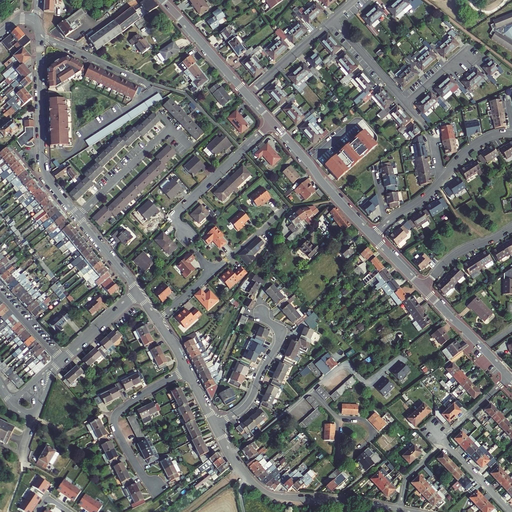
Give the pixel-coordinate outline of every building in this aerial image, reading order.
[(45,0),(44,12),(55,13),(55,0),(45,0)] [(148,0),(140,6),(147,16),(158,8),(150,0),(148,0)] [(202,0),(189,0),(200,15),(209,9),(202,0)] [(265,0),(272,9),(284,0),(283,0),(265,0)] [(316,3),(309,9),(316,17),(323,11),(318,6),(321,3),(317,0),(314,0),(313,1),(316,3)] [(397,20),(407,12),(397,0),(390,7),(394,12),(392,14),(397,20)] [(408,0),(397,0),(407,12),(414,6),(417,9),(424,2),(421,0),(410,0),(409,1),(408,0)] [(378,4),(371,10),(379,19),(385,14),(387,16),(391,13),(386,8),(383,10),(378,4)] [(114,22),(122,33),(140,20),(132,9),(114,22)] [(309,23),(316,17),(309,9),(302,15),(300,13),(298,15),(302,19),(302,20),(304,17),(309,23)] [(77,22),(85,16),(81,10),(69,19),(57,28),(65,38),(81,27),(77,22)] [(213,31),(221,26),(219,23),(225,18),(220,10),(213,15),(215,18),(207,24),(213,31)] [(370,22),(367,25),(376,35),(380,32),(375,27),(381,22),(379,19),(371,10),(364,16),(370,22)] [(511,14),(493,22),(494,25),(490,26),(492,31),(490,35),(493,37),(491,40),(511,53),(511,40),(511,39),(511,14)] [(294,29),(301,37),(307,31),(303,26),(306,24),(302,20),(302,19),(298,22),(300,24),(294,29)] [(145,26),(142,21),(135,25),(139,30),(145,26)] [(97,52),(122,33),(114,22),(95,36),(92,32),(86,36),(87,38),(92,45),(90,46),(92,50),(94,48),(97,52)] [(18,43),(14,46),(19,51),(22,49),(30,42),(18,28),(1,42),(8,51),(13,47),(10,44),(15,39),(18,43)] [(226,42),(234,36),(229,29),(221,35),(220,36),(220,37),(222,39),(223,39),(224,39),(226,42)] [(301,37),(294,29),(288,34),(286,32),(283,35),(287,40),(289,38),(294,43),(301,37)] [(447,42),(454,50),(461,45),(456,39),(462,34),(457,30),(452,35),(453,37),(447,42)] [(150,49),(143,39),(142,40),(138,34),(129,41),(133,46),(135,44),(142,54),(150,49)] [(226,42),(233,52),(241,46),(235,39),(238,37),(237,34),(234,36),(226,42)] [(275,46),(282,54),(289,48),(284,42),(287,40),(283,35),(280,38),(282,41),(275,46)] [(319,44),(325,51),(332,44),(327,37),(319,44)] [(424,56),(432,64),(439,57),(435,53),(437,51),(432,45),(428,41),(426,43),(432,49),(424,56)] [(454,50),(447,42),(441,48),(435,42),(432,45),(437,51),(440,54),(443,51),(447,56),(454,50)] [(266,55),(268,57),(271,55),(275,60),(282,54),(275,46),(273,43),(263,52),(266,55)] [(179,52),(173,44),(159,53),(160,54),(157,56),(161,63),(164,61),(165,62),(179,52)] [(338,51),(332,44),(325,51),(330,57),(328,60),(330,62),(336,57),(334,55),(338,51)] [(241,46),(233,52),(238,58),(243,55),(246,58),(247,57),(251,53),(249,51),(246,53),(241,46)] [(249,71),(258,64),(261,60),(256,55),(262,50),(259,47),(251,53),(247,57),(249,59),(243,64),(249,71)] [(8,70),(2,75),(6,79),(9,77),(23,65),(31,58),(22,49),(19,51),(4,65),(6,67),(12,62),(14,65),(8,70)] [(323,62),(318,57),(315,53),(308,59),(313,65),(310,67),(315,73),(319,77),(322,74),(316,67),(323,62)] [(183,73),(195,65),(186,54),(181,58),(184,63),(178,67),(183,73)] [(409,57),(417,67),(421,64),(426,69),(432,64),(424,56),(419,60),(417,58),(416,58),(412,54),(409,57)] [(337,63),(342,69),(349,63),(343,55),(337,60),(336,57),(330,62),(326,66),(329,70),(337,63)] [(405,72),(412,80),(420,73),(416,68),(417,67),(409,57),(407,59),(413,65),(405,72)] [(64,61),(63,59),(51,67),(52,69),(49,70),(49,76),(48,76),(48,84),(50,84),(50,89),(56,89),(66,83),(72,79),(81,74),(83,71),(88,73),(89,69),(84,67),(79,65),(80,63),(73,60),(72,62),(67,59),(64,61)] [(489,73),(486,75),(493,82),(496,87),(499,84),(492,76),(499,70),(502,73),(505,71),(501,65),(498,68),(491,61),(484,67),(489,73)] [(355,70),(349,63),(342,69),(346,75),(341,79),(344,83),(352,76),(350,74),(355,70)] [(86,77),(135,98),(137,92),(141,94),(144,86),(138,84),(128,80),(128,79),(124,78),(114,74),(115,73),(111,72),(110,72),(101,68),(101,67),(97,66),(92,64),(89,69),(88,73),(86,77)] [(258,64),(249,71),(255,78),(261,73),(263,75),(268,70),(266,67),(263,69),(258,64)] [(315,73),(310,67),(308,69),(303,64),(296,70),(303,78),(311,71),(313,74),(315,73)] [(14,80),(27,70),(23,65),(9,77),(13,82),(14,80)] [(187,77),(191,83),(203,74),(195,65),(183,73),(186,78),(187,77)] [(478,69),(470,76),(478,84),(484,79),(490,85),(493,82),(486,75),(485,73),(483,75),(478,69)] [(8,94),(31,74),(27,70),(14,80),(15,82),(11,86),(12,87),(4,94),(6,96),(8,94)] [(303,78),(296,70),(289,76),(295,82),(292,84),(297,89),(299,87),(297,84),(303,78)] [(390,74),(398,83),(402,80),(407,85),(412,80),(405,72),(403,70),(397,75),(394,71),(390,74)] [(24,89),(31,82),(31,74),(8,94),(12,99),(24,89)] [(203,74),(191,83),(190,84),(193,87),(189,90),(194,96),(201,91),(199,88),(208,81),(203,74)] [(350,84),(355,90),(358,87),(365,80),(360,74),(354,79),(352,76),(344,83),(347,86),(350,84)] [(478,84),(470,76),(463,82),(469,88),(467,90),(470,93),(474,98),(477,96),(472,90),(478,84)] [(450,78),(443,84),(451,92),(453,95),(461,88),(467,96),(470,93),(467,90),(459,81),(458,80),(455,83),(450,78)] [(268,92),(274,99),(283,92),(277,85),(279,83),(277,80),(272,84),(274,87),(268,92)] [(372,87),(365,80),(358,87),(363,93),(360,96),(362,99),(368,94),(366,92),(372,87)] [(211,89),(225,107),(234,99),(224,87),(221,89),(217,84),(211,89)] [(451,92),(443,84),(437,89),(442,95),(440,97),(444,103),(448,107),(451,105),(445,97),(451,92)] [(17,103),(28,94),(24,89),(12,99),(9,101),(11,103),(14,101),(17,103)] [(372,97),(377,103),(385,96),(380,90),(375,94),(372,91),(368,94),(362,99),(361,100),(364,104),(372,97)] [(286,101),(288,104),(294,99),(292,96),(289,99),(283,92),(274,99),(280,106),(286,101)] [(7,112),(3,115),(6,119),(15,112),(15,113),(32,99),(28,94),(17,103),(11,108),(7,112)] [(85,142),(89,147),(149,109),(157,103),(163,99),(159,94),(85,142)] [(432,94),(425,100),(433,109),(439,103),(441,105),(444,103),(440,97),(437,100),(432,94)] [(392,104),(385,96),(377,103),(384,110),(380,113),(382,115),(388,110),(386,108),(392,104)] [(504,111),(503,107),(501,98),(490,100),(491,109),(488,110),(489,114),(491,114),(504,111)] [(172,99),(164,106),(197,142),(204,135),(172,99)] [(296,101),(294,99),(288,104),(291,106),(285,111),(290,117),(299,110),(293,104),(296,101)] [(66,100),(49,101),(50,118),(49,118),(49,125),(50,125),(51,148),(69,147),(68,108),(66,108),(66,100)] [(433,109),(425,100),(419,105),(424,112),(421,114),(429,123),(432,120),(426,114),(433,109)] [(435,111),(441,105),(439,103),(433,109),(435,111)] [(390,118),(394,122),(402,115),(396,109),(391,113),(388,110),(382,115),(378,118),(381,121),(384,118),(386,121),(390,118)] [(302,119),(304,122),(310,117),(307,114),(304,117),(299,110),(290,117),(296,124),(302,119)] [(236,111),(228,119),(241,133),(254,123),(248,116),(243,120),(236,111)] [(506,125),(504,116),(504,111),(491,114),(492,119),(493,118),(494,127),(506,125)] [(75,200),(93,184),(91,181),(103,170),(101,167),(126,144),(128,147),(141,135),(143,137),(159,122),(152,115),(136,130),(134,127),(121,139),(119,136),(94,160),(97,163),(84,175),(86,177),(69,193),(75,200)] [(408,123),(402,115),(394,122),(400,129),(396,132),(398,134),(404,129),(403,127),(408,123)] [(301,129),(307,136),(315,129),(309,122),(312,119),(310,117),(304,122),(306,124),(301,129)] [(25,122),(25,129),(26,133),(17,140),(22,148),(25,146),(28,148),(34,147),(31,142),(32,141),(31,139),(33,138),(34,137),(33,118),(32,119),(31,118),(26,122),(25,122)] [(14,120),(1,131),(6,137),(11,133),(14,136),(21,129),(22,129),(22,130),(23,129),(23,128),(23,127),(22,126),(21,127),(20,127),(14,120)] [(469,123),(464,124),(467,136),(471,136),(471,135),(480,133),(479,128),(478,122),(469,123)] [(441,137),(442,141),(455,139),(454,134),(453,135),(452,126),(440,128),(442,137),(441,137)] [(406,135),(411,140),(420,135),(412,127),(407,132),(404,129),(398,134),(402,138),(406,135)] [(319,133),(315,129),(307,136),(313,143),(319,138),(321,141),(327,135),(323,130),(319,133)] [(364,130),(324,166),(337,180),(377,145),(364,130)] [(225,151),(232,144),(224,136),(220,139),(218,137),(206,148),(207,149),(204,152),(209,157),(212,154),(215,157),(224,149),(225,151)] [(414,154),(414,159),(415,159),(427,156),(426,152),(424,143),(423,143),(421,136),(414,140),(415,145),(413,145),(414,154)] [(455,139),(442,141),(443,146),(444,145),(446,154),(457,152),(455,143),(456,143),(455,139)] [(500,146),(507,158),(511,156),(510,155),(511,153),(511,139),(504,145),(503,144),(500,146)] [(272,166),(280,159),(267,144),(255,155),(259,159),(263,155),(272,166)] [(499,155),(493,146),(482,153),(482,154),(479,156),(484,163),(487,161),(487,162),(499,155)] [(157,159),(106,207),(105,206),(92,218),(99,227),(113,214),(114,215),(165,167),(163,166),(175,155),(167,147),(156,158),(157,159)] [(0,160),(10,153),(6,148),(0,152),(0,160)] [(0,168),(14,157),(10,153),(0,160),(0,168)] [(417,172),(430,169),(429,165),(428,165),(427,156),(415,159),(417,167),(416,168),(417,172)] [(0,175),(17,162),(14,157),(0,168),(0,175)] [(203,171),(206,168),(196,157),(184,167),(193,177),(201,169),(203,171)] [(60,169),(53,174),(57,180),(67,172),(73,180),(77,176),(67,161),(60,166),(62,168),(60,170),(60,169)] [(17,162),(0,175),(0,176),(4,181),(6,179),(21,166),(17,162)] [(381,167),(383,177),(394,174),(393,165),(391,165),(391,162),(381,164),(382,167),(381,167)] [(481,169),(477,162),(472,164),(471,163),(461,170),(468,180),(479,173),(480,174),(483,172),(481,169)] [(21,166),(6,179),(9,184),(11,182),(25,171),(21,166)] [(293,183),(300,177),(290,166),(283,172),(293,183)] [(228,181),(235,189),(249,175),(242,167),(228,181)] [(420,185),(432,183),(430,174),(431,174),(430,169),(417,172),(415,172),(416,177),(419,176),(420,185)] [(28,175),(25,171),(11,182),(14,187),(16,186),(28,175)] [(386,186),(387,190),(396,188),(395,184),(396,184),(394,174),(383,177),(384,186),(386,186)] [(28,175),(16,186),(20,190),(32,180),(28,175)] [(466,187),(459,177),(447,185),(448,186),(445,188),(450,196),(453,194),(454,195),(466,187)] [(307,179),(294,191),(298,195),(300,193),(306,200),(316,192),(309,185),(311,183),(307,179)] [(32,180),(20,190),(14,195),(18,199),(22,196),(36,184),(32,180)] [(180,193),(184,191),(173,180),(170,182),(168,180),(160,187),(163,190),(162,190),(170,200),(179,192),(180,193)] [(235,189),(228,181),(214,194),(221,202),(233,191),(235,194),(238,191),(235,189)] [(36,184),(22,196),(24,198),(20,202),(21,204),(40,189),(36,184)] [(271,198),(263,187),(250,197),(254,202),(254,205),(255,207),(257,207),(260,205),(264,201),(265,203),(271,198)] [(43,193),(40,189),(21,204),(22,205),(24,202),(28,206),(43,193)] [(398,191),(387,193),(389,203),(390,203),(391,207),(399,205),(399,201),(400,200),(398,191)] [(47,198),(43,193),(28,206),(25,208),(29,213),(31,211),(47,198)] [(51,203),(47,198),(31,211),(35,215),(32,217),(33,218),(51,203)] [(437,199),(426,206),(427,209),(431,214),(432,216),(443,209),(443,208),(446,205),(441,198),(437,200),(437,199)] [(368,201),(361,207),(369,216),(376,209),(375,208),(378,205),(372,199),(369,202),(368,201)] [(133,215),(141,223),(144,220),(146,221),(146,220),(154,213),(156,215),(159,212),(149,201),(133,215)] [(51,203),(33,218),(36,222),(40,219),(55,207),(51,203)] [(206,211),(201,206),(192,215),(199,223),(209,214),(212,218),(216,214),(209,207),(206,211)] [(299,209),(312,223),(315,220),(313,217),(312,216),(313,215),(314,216),(319,212),(314,206),(299,209)] [(58,212),(55,207),(40,219),(44,224),(58,212)] [(329,221),(340,235),(351,225),(336,207),(331,212),(334,217),(329,221)] [(305,219),(310,226),(312,223),(299,209),(295,213),(302,221),(305,219)] [(428,219),(427,216),(424,211),(422,209),(411,216),(411,217),(408,220),(412,227),(416,224),(417,226),(428,219)] [(62,216),(58,212),(44,224),(47,228),(62,216)] [(231,223),(238,232),(245,226),(243,223),(244,222),(245,223),(249,219),(243,212),(231,223)] [(308,228),(302,221),(295,213),(288,219),(292,224),(289,226),(292,229),(291,230),(293,233),(287,239),(292,244),(308,228)] [(66,221),(62,216),(47,228),(51,233),(66,221)] [(66,221),(51,233),(49,235),(53,239),(70,225),(66,221)] [(73,230),(70,225),(53,239),(57,243),(60,241),(73,230)] [(398,227),(389,236),(397,244),(406,235),(405,234),(408,231),(402,225),(399,228),(398,227)] [(118,244),(120,241),(124,246),(132,238),(125,230),(124,231),(121,228),(112,237),(118,244)] [(220,237),(222,235),(215,228),(207,236),(208,236),(203,241),(208,246),(213,242),(220,250),(226,244),(221,239),(220,237)] [(73,230),(60,241),(64,245),(77,235),(73,230)] [(174,247),(162,234),(154,242),(166,255),(174,247)] [(77,235),(64,245),(59,249),(63,254),(68,250),(81,239),(77,235)] [(263,243),(258,238),(239,256),(247,264),(255,257),(252,255),(260,248),(258,247),(263,243)] [(81,239),(68,250),(72,254),(85,244),(81,239)] [(309,259),(319,249),(315,245),(313,247),(307,241),(299,249),(309,259)] [(511,253),(504,242),(500,244),(501,245),(492,250),(498,260),(506,254),(507,255),(511,253)] [(85,244),(72,254),(71,255),(74,260),(89,248),(85,244)] [(346,245),(339,252),(346,260),(354,253),(346,245)] [(90,250),(89,248),(74,260),(70,264),(74,268),(75,267),(93,253),(90,250)] [(366,261),(373,255),(367,248),(361,254),(361,255),(359,257),(364,263),(366,260),(366,261)] [(474,257),(482,268),(485,266),(484,265),(492,260),(486,251),(478,256),(477,255),(474,257)] [(96,258),(93,253),(75,267),(79,272),(96,258)] [(133,262),(139,268),(137,270),(142,275),(153,265),(142,253),(133,262)] [(196,259),(191,253),(185,258),(186,259),(178,266),(185,273),(184,274),(188,279),(197,270),(191,263),(196,259)] [(420,256),(413,262),(421,270),(428,264),(427,263),(430,260),(424,253),(421,257),(420,256)] [(0,261),(0,269),(8,262),(6,260),(7,259),(5,257),(4,258),(0,261)] [(0,269),(0,277),(12,267),(10,265),(16,259),(14,257),(9,261),(8,262),(0,269)] [(482,268),(474,257),(470,259),(471,260),(463,265),(469,275),(477,270),(477,271),(482,268)] [(98,259),(96,258),(79,272),(77,274),(81,278),(82,277),(100,262),(98,259)] [(369,275),(373,279),(375,277),(385,268),(376,258),(370,262),(375,268),(373,269),(369,273),(369,275)] [(104,267),(100,262),(82,277),(86,281),(87,281),(104,267)] [(0,279),(3,283),(16,271),(13,268),(12,267),(0,277),(0,279)] [(104,267),(87,281),(91,285),(94,282),(98,286),(101,284),(108,278),(111,276),(104,267)] [(231,269),(221,278),(230,289),(247,273),(242,267),(235,274),(231,269)] [(21,270),(19,268),(16,271),(3,283),(7,287),(20,276),(18,273),(21,270)] [(393,279),(385,268),(375,277),(379,282),(375,286),(377,288),(374,289),(376,291),(382,287),(386,283),(393,279)] [(448,274),(446,277),(455,286),(458,284),(457,283),(463,276),(456,268),(449,275),(448,274)] [(26,278),(22,273),(20,276),(7,287),(11,291),(26,278)] [(247,298),(249,299),(245,306),(251,310),(256,303),(252,301),(255,297),(253,296),(260,285),(264,287),(266,282),(255,275),(250,283),(246,280),(240,288),(249,294),(247,298)] [(26,278),(11,291),(15,296),(31,282),(31,281),(28,277),(26,278)] [(455,286),(446,277),(443,281),(444,282),(437,288),(445,295),(451,290),(452,290),(456,287),(455,286)] [(108,278),(101,284),(110,295),(117,289),(108,278)] [(264,287),(263,287),(267,291),(266,292),(271,298),(279,292),(282,289),(279,286),(276,289),(267,279),(266,282),(264,287)] [(382,287),(387,295),(383,298),(385,300),(390,297),(389,296),(391,295),(391,296),(400,288),(393,279),(386,283),(382,287)] [(19,300),(32,289),(30,286),(32,284),(31,282),(15,296),(19,300)] [(173,292),(165,284),(162,287),(162,290),(161,290),(157,294),(161,298),(160,298),(165,303),(169,299),(167,297),(169,296),(170,296),(171,294),(173,292)] [(346,287),(342,291),(346,295),(350,291),(346,287)] [(54,292),(58,297),(62,293),(59,289),(58,288),(54,292)] [(408,298),(400,288),(391,296),(399,306),(403,302),(408,298)] [(34,291),(32,289),(19,300),(23,305),(37,292),(38,291),(36,289),(34,291)] [(202,290),(195,296),(207,308),(213,303),(214,305),(219,301),(211,291),(206,296),(204,293),(205,293),(202,290)] [(39,294),(37,292),(23,305),(27,309),(40,297),(38,295),(39,294)] [(287,302),(279,292),(271,298),(277,305),(280,308),(287,302)] [(46,296),(44,293),(41,296),(40,297),(27,309),(31,313),(43,302),(42,300),(46,296)] [(86,309),(91,315),(101,306),(98,304),(102,301),(97,295),(93,298),(95,300),(86,309)] [(420,307),(412,296),(408,298),(403,302),(411,313),(420,307)] [(485,321),(492,314),(476,297),(467,306),(471,310),(472,308),(485,321)] [(43,302),(31,313),(35,318),(46,307),(44,305),(47,302),(48,303),(51,301),(48,298),(43,302)] [(295,311),(289,304),(293,301),(291,298),(287,302),(280,308),(288,317),(295,311)] [(431,323),(423,312),(425,310),(422,305),(420,307),(411,313),(416,320),(413,323),(419,331),(422,329),(423,329),(431,323)] [(0,312),(0,319),(9,312),(6,308),(0,312)] [(187,309),(177,319),(185,328),(193,321),(195,322),(203,315),(197,309),(192,314),(187,309)] [(304,316),(298,309),(295,311),(301,318),(304,316)] [(301,318),(295,311),(288,317),(294,324),(295,323),(298,326),(304,321),(311,315),(308,312),(304,316),(301,318)] [(0,326),(12,315),(9,312),(0,319),(0,326)] [(59,315),(48,325),(57,335),(62,330),(60,328),(67,322),(66,321),(70,318),(65,312),(60,316),(59,315)] [(319,318),(313,312),(311,315),(304,321),(309,326),(313,329),(317,326),(314,322),(315,322),(319,318)] [(0,326),(0,332),(0,333),(3,330),(15,319),(12,315),(0,326)] [(248,318),(242,316),(239,322),(245,325),(248,318)] [(5,331),(2,334),(4,336),(7,333),(19,322),(15,319),(3,330),(5,331)] [(187,330),(195,322),(193,321),(185,328),(187,330)] [(22,326),(19,322),(7,333),(8,335),(5,337),(7,340),(10,337),(22,326)] [(148,334),(143,323),(134,327),(136,330),(133,332),(137,340),(140,338),(148,334)] [(25,330),(22,326),(10,337),(11,339),(8,341),(10,344),(13,341),(25,330)] [(442,327),(431,335),(434,339),(436,337),(441,345),(449,339),(446,335),(444,332),(445,331),(442,327)] [(269,332),(260,328),(255,340),(263,344),(269,332)] [(317,333),(305,328),(300,340),(310,344),(312,340),(314,341),(317,333)] [(16,344),(28,333),(25,330),(13,341),(16,344)] [(122,336),(117,331),(114,333),(113,332),(106,338),(113,345),(122,336)] [(16,344),(20,348),(32,337),(28,333),(16,344)] [(199,341),(195,333),(181,340),(185,350),(201,342),(202,342),(201,340),(200,340),(199,341)] [(152,342),(148,334),(140,338),(145,349),(152,346),(150,343),(152,342)] [(380,340),(384,345),(390,341),(386,336),(380,340)] [(35,340),(32,337),(20,348),(15,352),(18,356),(35,340)] [(289,349),(298,353),(299,349),(306,353),(310,344),(300,340),(294,337),(289,349)] [(113,345),(106,338),(100,344),(102,346),(99,348),(106,356),(115,347),(113,345)] [(263,344),(255,340),(251,338),(250,341),(253,343),(253,344),(249,343),(246,349),(250,351),(258,355),(260,352),(264,353),(266,349),(262,347),(263,344)] [(17,357),(20,361),(22,359),(38,344),(35,340),(18,356),(17,357)] [(459,347),(457,345),(458,345),(456,341),(442,351),(449,360),(468,346),(465,342),(460,346),(459,347)] [(201,342),(185,350),(188,355),(203,347),(201,342)] [(163,354),(157,343),(152,346),(145,349),(151,360),(154,359),(163,354)] [(22,359),(25,362),(30,358),(41,348),(38,344),(22,359)] [(203,347),(188,355),(190,359),(206,352),(203,347)] [(28,366),(45,351),(41,348),(30,358),(31,359),(26,365),(28,367),(28,366)] [(106,356),(99,348),(96,350),(95,348),(88,354),(95,362),(101,356),(103,358),(106,356)] [(298,353),(289,349),(285,357),(284,360),(292,364),(294,360),(298,353)] [(28,366),(31,370),(48,355),(45,351),(28,366)] [(258,355),(250,351),(246,359),(243,358),(241,361),(250,365),(251,362),(255,363),(258,355)] [(206,352),(190,359),(193,364),(208,356),(206,352)] [(95,362),(88,354),(82,360),(84,363),(81,365),(86,370),(89,368),(88,368),(95,362)] [(167,362),(163,354),(154,359),(160,370),(166,367),(164,364),(167,362)] [(326,375),(337,365),(328,354),(316,365),(324,374),(325,373),(326,375)] [(48,355),(31,370),(35,375),(50,361),(50,357),(48,355)] [(208,356),(193,364),(195,369),(211,361),(208,356)] [(292,364),(284,360),(282,364),(280,363),(276,371),(285,375),(289,367),(291,368),(292,364)] [(459,371),(449,360),(443,364),(446,367),(447,367),(448,368),(446,370),(453,377),(459,371)] [(211,361),(195,369),(198,374),(213,366),(211,361)] [(250,365),(241,361),(239,364),(236,373),(245,377),(250,365)] [(402,362),(391,372),(400,381),(410,371),(402,362)] [(86,370),(81,365),(79,367),(77,365),(70,371),(77,379),(86,370)] [(6,366),(0,371),(4,375),(4,374),(9,370),(6,366)] [(216,371),(213,366),(198,374),(200,379),(216,371)] [(305,377),(312,370),(308,366),(301,373),(305,377)] [(10,370),(9,370),(4,374),(8,378),(13,373),(10,370)] [(77,379),(70,371),(64,377),(65,379),(63,382),(67,387),(77,379)] [(200,379),(206,390),(215,384),(221,378),(219,377),(218,375),(216,371),(200,379)] [(245,377),(236,373),(233,371),(228,383),(239,388),(245,377)] [(285,375),(276,371),(273,379),(271,383),(280,386),(281,384),(285,375)] [(466,378),(459,371),(453,377),(449,381),(453,384),(457,381),(460,384),(466,378)] [(143,379),(140,372),(129,378),(133,387),(141,383),(140,380),(143,379)] [(13,373),(8,378),(11,382),(17,376),(14,373),(13,373)] [(11,382),(16,386),(21,380),(17,376),(11,382)] [(133,387),(129,378),(118,383),(121,390),(124,388),(125,391),(133,387)] [(386,378),(375,388),(384,396),(394,386),(386,378)] [(466,378),(460,384),(458,387),(459,388),(463,393),(465,394),(467,392),(473,386),(466,378)] [(21,380),(16,386),(18,389),(24,384),(21,380)] [(121,390),(118,383),(115,385),(116,388),(108,392),(112,401),(120,397),(118,391),(121,390)] [(280,386),(271,383),(269,386),(265,394),(274,398),(280,386)] [(215,384),(206,390),(211,401),(217,387),(215,384)] [(480,393),(473,386),(467,392),(474,399),(480,393)] [(184,396),(180,388),(171,392),(173,398),(175,400),(184,396)] [(230,388),(219,394),(225,406),(235,400),(233,396),(235,395),(231,389),(230,388)] [(112,401),(108,392),(94,399),(97,406),(103,402),(104,405),(112,401)] [(274,398),(265,394),(260,405),(270,410),(272,406),(271,405),(274,398)] [(187,404),(184,396),(175,400),(176,402),(179,408),(186,404),(187,404)] [(452,396),(443,405),(447,409),(455,417),(461,411),(459,409),(462,407),(452,396)] [(160,410),(157,404),(154,405),(153,403),(145,407),(149,416),(160,410)] [(431,411),(424,403),(416,411),(423,419),(431,411)] [(190,412),(186,404),(179,408),(178,409),(181,415),(182,417),(190,412)] [(350,414),(350,405),(342,404),(341,414),(350,414)] [(498,412),(491,404),(484,410),(491,418),(498,412)] [(350,414),(358,415),(358,405),(350,405),(350,414)] [(149,416),(145,407),(137,411),(143,423),(151,419),(149,416)] [(266,417),(258,409),(255,412),(256,413),(253,416),(250,419),(256,426),(266,417)] [(455,417),(447,409),(442,415),(438,411),(435,411),(435,416),(437,417),(443,424),(447,421),(449,423),(455,417)] [(423,419),(416,411),(407,419),(415,427),(423,419)] [(194,420),(190,412),(182,417),(186,424),(193,420),(194,420)] [(505,419),(498,412),(491,418),(489,420),(488,421),(491,424),(495,421),(498,425),(505,419)] [(374,425),(381,418),(375,413),(368,419),(374,425)] [(102,427),(99,419),(96,420),(95,417),(88,420),(90,424),(94,432),(102,427)] [(374,425),(379,431),(386,424),(381,418),(374,425)] [(245,432),(246,434),(249,432),(253,436),(258,433),(260,431),(256,426),(250,419),(247,421),(243,424),(242,423),(239,426),(244,431),(245,432)] [(511,426),(505,419),(498,425),(505,432),(511,426)] [(197,428),(193,420),(186,424),(185,425),(188,431),(188,433),(197,428)] [(0,443),(5,446),(14,430),(0,422),(0,443)] [(493,430),(486,423),(483,425),(490,432),(493,430)] [(94,432),(90,424),(86,426),(90,434),(90,433),(94,432)] [(334,433),(335,425),(325,424),(325,432),(334,433)] [(106,435),(102,427),(94,432),(90,433),(94,441),(97,439),(99,443),(106,439),(104,436),(106,435)] [(201,436),(197,428),(188,433),(192,440),(200,437),(201,436)] [(334,433),(325,432),(324,440),(334,441),(334,433)] [(467,438),(462,432),(454,439),(460,445),(467,438)] [(153,446),(147,435),(144,437),(138,440),(139,443),(137,444),(141,452),(153,446)] [(204,444),(200,437),(192,440),(191,441),(195,449),(204,444)] [(473,443),(467,438),(460,445),(465,451),(473,443)] [(114,449),(110,441),(107,442),(106,439),(99,443),(105,454),(114,449)] [(257,453),(254,450),(257,448),(253,442),(242,451),(250,463),(254,460),(260,454),(265,450),(263,448),(257,453)] [(478,449),(473,443),(465,451),(471,457),(478,449)] [(211,458),(204,444),(195,449),(203,464),(211,458)] [(53,460),(58,453),(46,445),(37,460),(46,465),(49,461),(52,463),(53,460)] [(408,451),(416,458),(422,453),(414,445),(408,451)] [(159,459),(153,446),(141,452),(145,460),(148,464),(154,461),(159,459)] [(487,452),(482,446),(478,449),(471,457),(476,462),(487,452)] [(368,448),(356,459),(359,462),(357,463),(361,468),(363,467),(366,471),(374,464),(369,458),(373,455),(368,448)] [(118,457),(114,449),(105,454),(101,455),(105,463),(109,461),(110,465),(117,461),(115,458),(118,457)] [(416,458),(408,451),(402,456),(410,464),(416,458)] [(496,461),(487,452),(476,462),(482,468),(486,464),(490,467),(496,461)] [(221,458),(217,453),(211,458),(203,464),(198,468),(202,473),(209,467),(221,458)] [(450,461),(443,453),(437,459),(444,467),(450,461)] [(267,463),(263,459),(260,454),(254,460),(250,463),(247,465),(253,474),(267,463)] [(171,462),(167,455),(159,459),(154,461),(156,464),(160,462),(164,470),(176,464),(175,461),(173,461),(171,462)] [(224,463),(221,458),(209,467),(211,470),(207,473),(209,475),(224,463)] [(126,471),(122,463),(118,464),(117,461),(110,465),(112,468),(113,467),(117,475),(126,471)] [(273,465),(269,461),(267,463),(253,474),(257,478),(273,465)] [(457,468),(450,461),(444,467),(451,474),(457,468)] [(504,473),(498,466),(499,465),(496,461),(490,467),(493,471),(490,474),(496,480),(504,473)] [(229,468),(224,463),(209,475),(194,487),(200,495),(211,486),(206,480),(211,477),(213,480),(229,468)] [(180,471),(176,464),(164,470),(170,482),(179,478),(176,473),(180,471)] [(276,469),(273,465),(257,478),(261,482),(276,469)] [(433,474),(426,466),(423,469),(430,477),(432,474),(433,474)] [(382,468),(370,480),(376,486),(384,478),(386,476),(388,474),(382,468)] [(464,475),(457,468),(451,474),(458,481),(464,475)] [(280,473),(276,469),(261,482),(265,485),(273,479),(278,474),(279,474),(280,473)] [(341,473),(337,469),(328,477),(329,478),(324,483),(326,486),(340,474),(341,473)] [(286,472),(284,470),(279,475),(278,474),(273,479),(265,485),(269,488),(277,482),(279,480),(282,477),(281,476),(286,472)] [(314,475),(310,470),(303,477),(292,487),(296,491),(304,484),(306,486),(312,481),(311,478),(314,475)] [(130,479),(126,471),(117,475),(123,486),(129,483),(128,480),(130,479)] [(289,475),(286,472),(281,476),(282,477),(279,480),(277,482),(269,488),(270,488),(274,490),(280,483),(281,482),(289,475)] [(303,477),(298,472),(294,475),(292,473),(292,472),(289,475),(281,482),(280,483),(286,489),(288,491),(292,487),(303,477)] [(509,478),(504,473),(496,480),(502,486),(509,478)] [(345,480),(340,474),(326,486),(325,487),(330,493),(345,480)] [(471,483),(464,475),(458,481),(452,487),(456,491),(461,485),(468,492),(473,487),(470,484),(471,483)] [(511,475),(509,478),(502,486),(507,491),(511,486),(511,475)] [(386,476),(384,478),(376,486),(381,491),(389,484),(391,482),(392,482),(386,476)] [(426,480),(424,477),(422,479),(419,476),(411,483),(417,489),(425,482),(426,480)] [(50,485),(39,478),(33,487),(44,494),(46,491),(45,490),(49,485),(50,485)] [(433,485),(428,480),(427,479),(426,480),(425,482),(417,489),(422,495),(430,487),(433,485)] [(59,492),(65,496),(72,486),(64,480),(57,490),(58,489),(60,491),(59,492)] [(139,492),(134,481),(129,483),(123,486),(124,489),(123,490),(127,498),(139,492)] [(394,490),(389,484),(381,491),(387,497),(389,496),(391,498),(397,493),(394,490)] [(433,485),(430,487),(422,495),(428,501),(436,493),(438,491),(433,485)] [(72,486),(65,496),(71,500),(72,499),(74,501),(73,502),(74,502),(81,491),(72,486)] [(483,497),(473,487),(468,492),(472,496),(469,498),(475,504),(483,497)] [(24,500),(35,507),(39,501),(38,501),(39,498),(40,499),(30,491),(24,500)] [(145,503),(139,492),(127,498),(128,501),(132,499),(134,503),(131,505),(133,509),(145,503)] [(444,502),(436,493),(428,501),(433,506),(436,504),(439,507),(444,502)] [(81,507),(86,511),(94,500),(85,494),(78,505),(79,504),(81,506),(81,507)] [(488,503),(483,497),(475,504),(480,510),(488,503)] [(31,511),(35,507),(24,500),(18,508),(23,511),(31,511)] [(94,500),(86,511),(88,511),(97,511),(102,506),(94,500)] [(494,509),(492,507),(488,503),(480,510),(482,511),(496,511),(497,511),(495,510),(494,509)]
